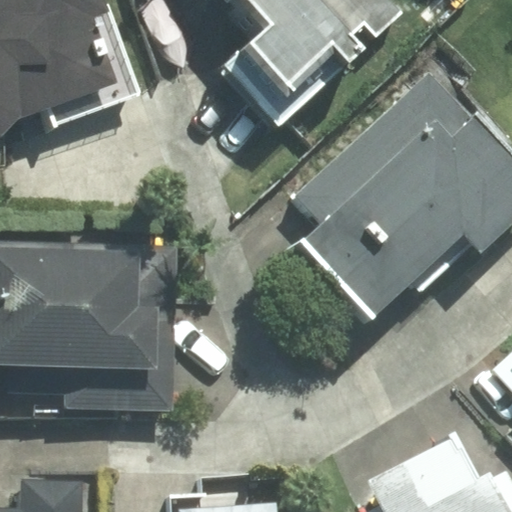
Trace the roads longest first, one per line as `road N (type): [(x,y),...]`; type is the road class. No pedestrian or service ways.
road 1 (residential): [(353,394),(302,397),(268,367),(165,84)]
road 2 (residential): [(353,394),(279,429),(208,440),(0,438)]
road 3 (residential): [(511,271),(353,394)]
